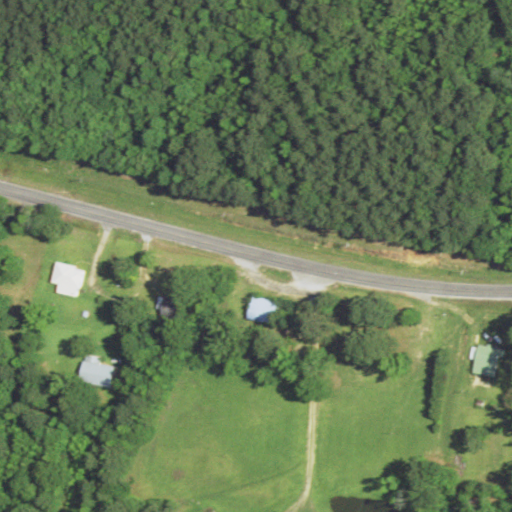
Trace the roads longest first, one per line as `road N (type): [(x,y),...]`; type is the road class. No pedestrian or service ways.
road 1 (secondary): [(511,291),(315,269),(0,186)]
road 2 (residential): [(315,269),(314,481),(292,511)]
